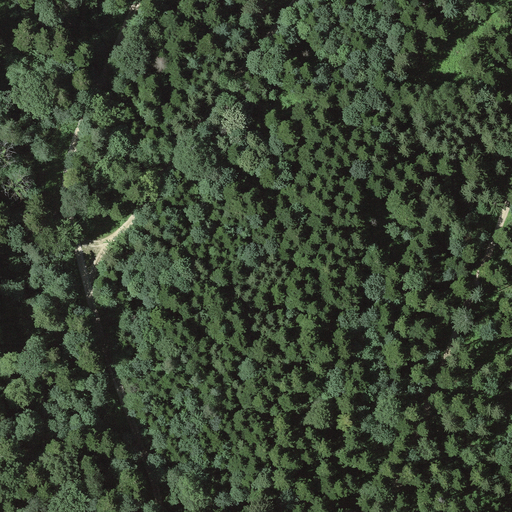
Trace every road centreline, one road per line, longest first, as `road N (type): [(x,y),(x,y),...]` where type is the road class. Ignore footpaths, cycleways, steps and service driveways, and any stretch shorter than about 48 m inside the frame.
road 1 (track): [(145,0),(62,161),(61,179),(162,511)]
road 2 (track): [(511,193),(391,511)]
road 3 (track): [(82,260),(124,226),(295,0)]
